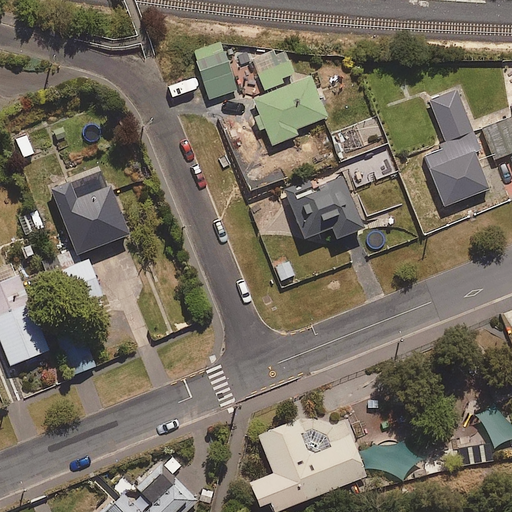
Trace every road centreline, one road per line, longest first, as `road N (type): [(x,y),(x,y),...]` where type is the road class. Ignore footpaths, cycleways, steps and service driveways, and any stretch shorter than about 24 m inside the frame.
road 1 (residential): [(260,369),(141,84),(110,64),(0,35)]
road 2 (residential): [(0,474),(260,369)]
road 3 (residential): [(260,369),(511,267)]
